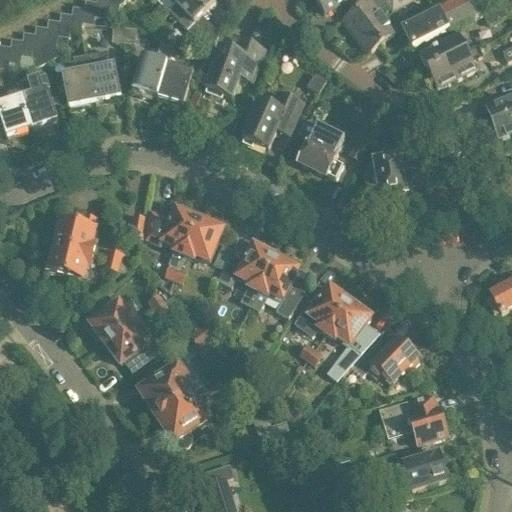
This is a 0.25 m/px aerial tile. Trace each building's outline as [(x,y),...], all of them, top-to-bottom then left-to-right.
[(96,0),(96,5),(93,20),(95,21),(106,22),(107,14),(106,14),(108,0),(96,0)] [(108,0),(106,14),(107,14),(118,16),(119,9),(120,0),(108,0)] [(120,0),(119,9),(137,0),(136,0),(120,0)] [(212,0),(174,0),(172,3),(176,7),(169,14),(201,48),(201,49),(199,54),(211,59),(219,37),(202,19),(217,4),(212,0)] [(319,0),(314,4),(324,18),(350,0),(319,0)] [(385,6),(380,0),(370,0),(367,2),(368,4),(342,24),(358,45),(361,42),(371,54),(394,36),(376,13),(385,6)] [(380,0),(385,6),(392,16),(422,2),(420,0),(380,0)] [(474,0),(462,0),(439,12),(403,30),(403,29),(400,31),(411,52),(413,51),(412,50),(448,32),(449,34),(482,17),(474,0)] [(85,4),(84,12),(81,27),(94,29),(95,21),(93,20),(96,5),(85,4)] [(510,18),(505,7),(483,17),(489,28),(510,18)] [(72,10),(71,18),(69,33),(70,33),(81,35),(93,37),(94,29),(81,27),(84,12),(72,10)] [(60,17),(59,25),(57,40),(58,40),(69,42),(70,33),(69,33),(71,18),(60,17)] [(45,46),(47,46),(57,48),(58,40),(57,40),(59,25),(48,23),(46,31),(45,46)] [(32,52),(34,52),(46,54),(47,46),(45,46),(46,31),(35,30),(34,37),(32,52)] [(123,47),(125,32),(113,30),(112,46),(123,47)] [(137,33),(125,32),(123,47),(135,48),(137,33)] [(23,36),(22,44),(20,59),(21,59),(31,61),(33,61),(34,52),(32,52),(34,37),(23,36)] [(428,75),(478,51),(474,42),(462,48),(457,38),(419,57),(428,75)] [(11,42),(10,50),(8,66),(9,66),(20,67),(21,59),(20,59),(22,44),(11,42)] [(57,48),(47,46),(46,54),(47,59),(57,54),(56,48),(57,48)] [(167,69),(168,69),(173,51),(161,47),(156,65),(141,61),(132,94),(158,102),(167,69)] [(238,61),(223,55),(219,54),(205,92),(232,102),(242,76),(254,81),(264,56),(243,47),(238,61)] [(0,48),(0,72),(8,74),(9,66),(8,66),(10,50),(0,48)] [(511,63),(511,50),(501,56),(506,67),(511,63)] [(478,51),(428,75),(437,93),(475,74),(471,66),(482,60),(478,51)] [(33,61),(31,61),(32,67),(47,59),(46,54),(34,52),(33,61)] [(211,59),(199,54),(193,69),(205,73),(211,59)] [(97,106),(121,101),(114,67),(110,68),(107,55),(86,59),(97,106)] [(68,112),(95,106),(97,106),(86,59),(73,61),(76,75),(61,78),(68,112)] [(193,76),(168,69),(167,69),(158,102),(184,110),(193,76)] [(17,88),(18,92),(32,133),(57,124),(47,92),(48,88),(49,88),(45,78),(43,73),(15,82),(17,88)] [(317,98),(326,84),(317,78),(308,93),(317,98)] [(32,133),(18,92),(3,97),(6,105),(0,106),(0,123),(6,141),(32,133)] [(268,153),(276,134),(288,139),(302,107),(277,96),(271,110),(258,104),(241,142),(268,153)] [(492,128),(511,119),(511,101),(486,112),(492,128)] [(511,119),(492,128),(489,129),(495,143),(497,142),(498,144),(511,138),(511,119)] [(336,185),(344,169),(334,164),(338,156),(325,150),(332,136),(306,123),(298,138),(309,144),(297,167),(325,181),(326,180),(336,185)] [(347,159),(358,165),(361,167),(376,138),(362,131),(347,159)] [(406,201),(421,198),(417,173),(404,175),(402,160),(374,165),(374,166),(372,167),(369,172),(370,180),(376,184),(377,184),(382,210),(398,207),(397,200),(406,198),(406,201)] [(184,259),(199,223),(175,213),(170,225),(151,217),(146,244),(159,249),(161,245),(175,251),(168,269),(164,281),(173,284),(178,273),(179,272),(184,260),(184,259)] [(60,224),(54,250),(93,259),(96,249),(92,248),(95,233),(94,233),(96,222),(84,219),(81,229),(60,224)] [(132,219),(128,242),(143,244),(147,222),(132,219)] [(223,233),(199,223),(184,259),(184,260),(193,264),(195,260),(209,266),(223,233)] [(230,259),(223,273),(218,285),(231,292),(237,281),(250,287),(240,306),(250,311),(276,260),(253,248),(244,266),(230,259)] [(230,259),(232,253),(223,249),(213,269),(223,273),(230,259)] [(93,259),(54,250),(48,275),(69,280),(67,291),(79,294),(81,283),(83,284),(87,269),(91,270),(93,259)] [(106,263),(120,266),(122,256),(109,253),(106,263)] [(299,272),(276,260),(250,311),(259,316),(269,297),(282,304),(276,316),(288,323),(304,297),(290,290),(299,272)] [(120,266),(106,263),(104,273),(117,276),(120,266)] [(178,273),(173,284),(183,288),(188,276),(179,272),(178,273)] [(511,285),(490,297),(491,300),(486,303),(493,318),(499,315),(500,318),(511,311),(511,285)] [(326,338),(350,306),(329,290),(312,313),(308,311),(296,328),(312,340),(318,332),(326,338)] [(152,312),(163,304),(158,297),(147,306),(152,312)] [(163,304),(152,312),(158,321),(170,313),(163,304)] [(105,348),(137,324),(131,315),(128,318),(119,305),(89,327),(105,348)] [(371,321),(350,306),(326,338),(335,344),(337,341),(349,350),(371,321)] [(144,333),(137,324),(105,348),(120,370),(150,348),(141,336),(144,333)] [(215,338),(208,327),(191,339),(198,349),(215,338)] [(393,387),(417,361),(398,342),(386,354),(376,344),(353,368),(346,376),(357,387),(368,376),(375,383),(377,381),(382,376),(393,387)] [(306,365),(315,353),(308,348),(299,359),(306,365)] [(337,386),(351,370),(353,368),(361,359),(349,350),(348,349),(327,379),(337,386)] [(315,353),(306,365),(314,371),(323,359),(315,353)] [(155,420),(192,396),(184,383),(187,381),(178,368),(138,394),(155,420)] [(214,382),(192,396),(155,420),(173,448),(174,447),(177,451),(181,453),(186,452),(189,450),(191,446),(191,442),(188,438),(210,424),(196,402),(203,398),(206,401),(220,391),(214,382)] [(437,414),(436,410),(433,400),(380,417),(389,444),(413,436),(418,451),(447,442),(438,413),(437,414)] [(439,456),(402,467),(411,497),(447,486),(439,456)] [(372,464),(376,478),(400,471),(396,457),(372,464)] [(199,478),(203,491),(195,493),(201,511),(233,511),(226,486),(234,483),(230,468),(199,478)] [(336,470),(323,474),(325,481),(338,477),(336,470)] [(0,488),(0,493),(7,501),(21,489),(12,478),(0,488)]
